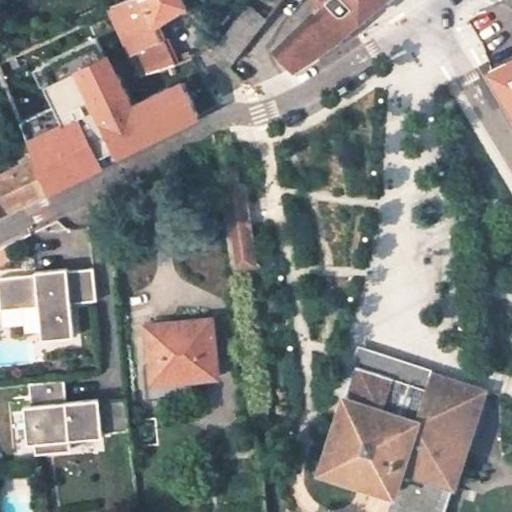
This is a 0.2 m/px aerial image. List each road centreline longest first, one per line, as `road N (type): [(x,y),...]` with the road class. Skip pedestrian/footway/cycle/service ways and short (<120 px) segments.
road 1 (residential): [(0,233),(230,114),(260,115),(296,102),(430,18)]
road 2 (residential): [(430,18),(511,150)]
